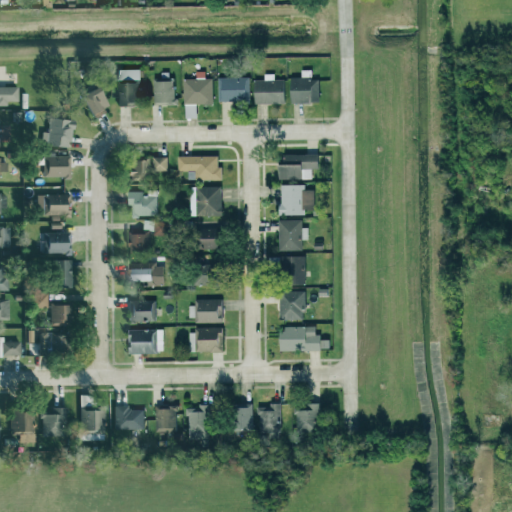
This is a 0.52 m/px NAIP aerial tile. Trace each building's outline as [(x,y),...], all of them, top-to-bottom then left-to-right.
[(142,68),(118,69),(119,106),(143,105),(142,68)] [(293,102),(321,101),(320,78),(313,79),(313,69),(303,69),(303,76),(292,76),(293,102)] [(219,77),(220,102),(251,101),(251,76),(219,77)] [(176,104),(176,77),(155,77),(155,104),(176,104)] [(287,102),(287,78),(256,79),(256,102),(287,102)] [(0,104),(8,105),(8,100),(19,100),(19,85),(0,85),(0,104)] [(109,109),(102,86),(84,92),(91,115),(109,109)] [(73,119),(49,118),(48,131),(42,130),(42,144),(72,145),(73,119)] [(320,168),(321,154),(288,153),(288,178),(313,178),(314,168),(320,168)] [(44,176),(71,176),(70,154),(44,155),(44,176)] [(223,178),(223,166),(219,165),(219,155),(179,155),(179,170),(197,170),(197,178),(223,178)] [(168,156),(155,156),(154,170),(168,171),(168,156)] [(149,178),(150,159),(131,158),(130,178),(149,178)] [(282,184),(282,214),(307,214),(307,208),(315,208),(315,189),(307,189),(307,184),(282,184)] [(223,214),(222,185),(197,186),(197,191),(197,215),(223,214)] [(145,191),(130,190),(129,205),(133,205),(132,215),(157,215),(158,196),(145,196),(145,191)] [(72,193),(44,193),(44,214),(72,214),(72,193)] [(144,228),(154,229),(155,220),(144,219),(144,228)] [(304,249),(304,219),(280,219),(281,250),(304,249)] [(9,226),(0,225),(0,246),(9,247),(9,226)] [(220,249),(221,229),(200,228),(199,248),(220,249)] [(129,230),(130,250),(151,249),(150,229),(129,230)] [(71,231),(44,231),(45,252),(72,252),(71,231)] [(306,255),(283,256),(284,281),(307,280),(306,255)] [(73,287),(72,259),(53,260),(54,287),(73,287)] [(166,264),(158,265),(158,261),(131,262),(131,284),(166,284),(166,264)] [(0,289),(8,290),(9,262),(0,262),(0,289)] [(198,284),(215,284),(214,270),(198,271),(198,284)] [(305,319),(306,291),(281,290),(281,318),(305,319)] [(48,306),(48,291),(34,291),(34,306),(48,306)] [(9,297),(0,296),(0,318),(10,318),(9,297)] [(195,322),(223,322),(223,298),(195,299),(195,322)] [(156,321),(156,300),(130,299),(129,320),(156,321)] [(73,324),(73,304),(51,304),(51,323),(73,324)] [(318,325),(281,326),(282,350),(324,349),(323,334),(318,335),(318,325)] [(190,351),(224,350),(223,327),(190,328),(190,351)] [(130,353),(158,352),(157,328),(130,329),(130,353)] [(70,352),(69,331),(38,333),(39,353),(70,352)] [(0,354),(21,354),(20,340),(0,340),(0,354)] [(103,432),(104,410),(92,410),(92,395),(81,394),(80,431),(103,432)] [(189,438),(210,439),(210,404),(200,403),(200,407),(189,407),(189,438)] [(321,403),(296,404),(297,431),(322,430),(321,403)] [(145,428),(145,408),(129,409),(129,404),(114,404),(115,428),(145,428)] [(157,437),(177,437),(176,405),(156,406),(157,437)] [(282,431),(281,405),(259,406),(260,432),(282,431)] [(65,407),(42,406),(41,436),(65,437),(65,407)] [(234,432),(253,433),(254,407),(235,407),(234,432)] [(20,442),(34,441),(34,409),(11,410),(11,434),(20,434),(20,442)]
